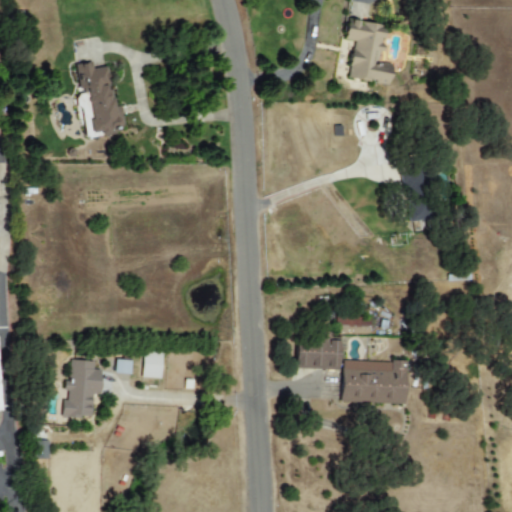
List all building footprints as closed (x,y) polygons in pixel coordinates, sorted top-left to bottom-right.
[(344,79),(386,86),(389,66),(378,64),(384,27),(344,20),(340,40),(351,41),(344,79)] [(72,65),(77,92),(83,92),(89,132),(97,130),(98,135),(121,132),(118,107),(110,108),(104,66),(90,68),(89,62),(72,65)] [(430,220),(429,203),(419,204),(418,181),(413,181),(412,173),(401,173),(404,222),(430,220)] [(367,334),(367,318),(330,317),(330,333),(367,334)] [(292,339),(292,369),(336,369),(336,339),(292,339)] [(159,353),(140,353),(139,377),(158,378),(159,353)] [(91,361),(64,360),(62,416),(88,417),(88,394),(97,394),(98,370),(91,369),(91,361)] [(127,361),(112,360),(111,373),(126,374),(127,361)] [(402,404),(403,363),(340,361),(338,402),(402,404)]
